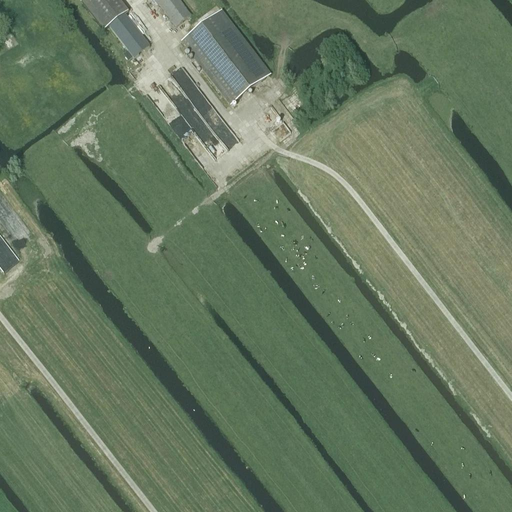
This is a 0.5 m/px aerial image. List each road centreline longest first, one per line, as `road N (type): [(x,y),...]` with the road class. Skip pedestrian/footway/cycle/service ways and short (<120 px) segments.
road 1 (track): [(135,0),(230,119),(343,182),(511,400)]
road 2 (track): [(0,316),(153,511)]
